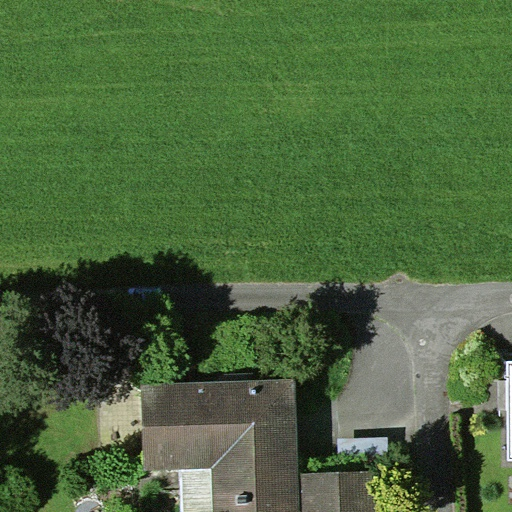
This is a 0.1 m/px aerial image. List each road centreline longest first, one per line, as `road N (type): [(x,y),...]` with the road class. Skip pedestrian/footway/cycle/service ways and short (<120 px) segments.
road 1 (residential): [(421,303),(122,306)]
road 2 (residential): [(421,303),(428,511)]
road 3 (track): [(122,306),(0,312)]
